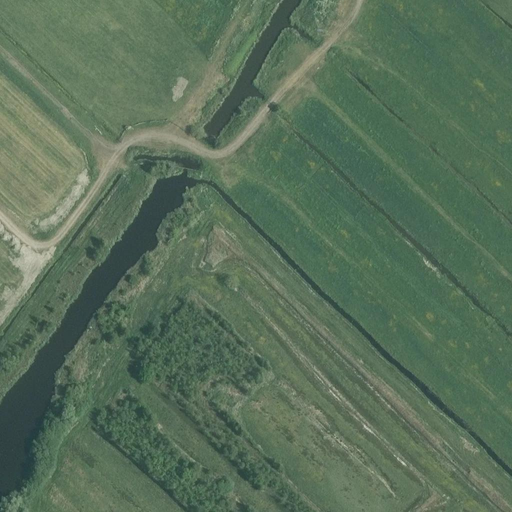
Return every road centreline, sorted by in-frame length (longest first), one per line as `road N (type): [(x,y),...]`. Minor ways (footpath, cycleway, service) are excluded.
road 1 (track): [(0,218),(22,241),(44,248),(127,143),(173,138)]
road 2 (track): [(260,118),(321,51),(348,0)]
